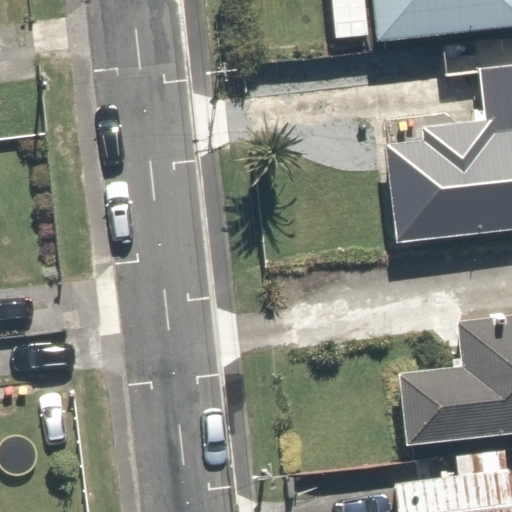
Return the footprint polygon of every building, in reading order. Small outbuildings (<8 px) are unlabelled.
[(511,0),(377,0),(385,39),(511,35),(511,0)] [(466,46),(332,56),(335,100),(470,90),(466,46)] [(511,130),(386,141),(392,242),(511,223),(511,130)] [(396,362),(415,446),(511,441),(511,313),(463,313),(468,352),(396,362)] [(511,511),(511,470),(396,481),(399,511),(511,511)]
